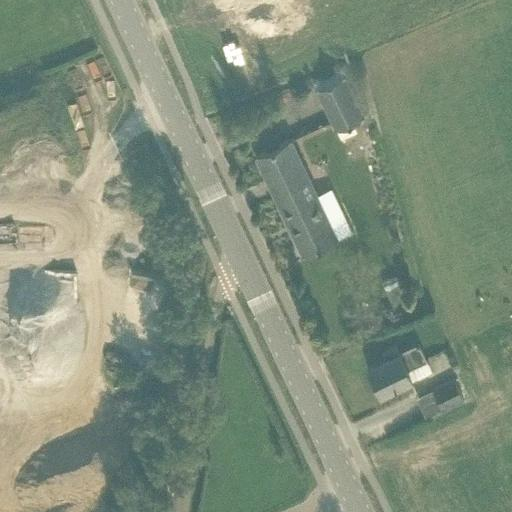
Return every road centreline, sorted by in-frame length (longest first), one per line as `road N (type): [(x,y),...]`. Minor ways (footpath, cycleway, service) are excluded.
road 1 (tertiary): [(362,511),(232,239)]
road 2 (unclassified): [(179,511),(232,239)]
road 3 (tertiary): [(232,239),(121,0)]
